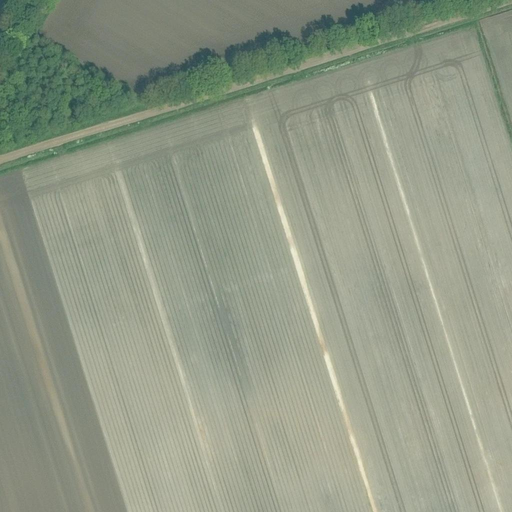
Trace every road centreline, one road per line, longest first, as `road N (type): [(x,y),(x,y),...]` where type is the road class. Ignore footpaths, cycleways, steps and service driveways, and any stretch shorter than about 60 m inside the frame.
road 1 (track): [(0,161),(511,0)]
road 2 (track): [(0,248),(88,511)]
